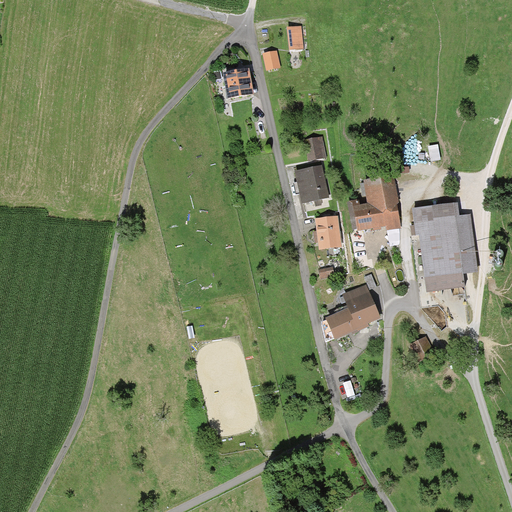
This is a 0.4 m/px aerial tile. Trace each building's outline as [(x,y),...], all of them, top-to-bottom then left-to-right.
[(302,27),(287,29),(290,52),(305,50),(302,27)] [(278,52),(263,55),(267,72),(282,69),(278,52)] [(240,74),(223,77),(228,102),(255,97),(250,72),(240,74)] [(323,138),(304,142),(308,163),(327,160),(323,138)] [(440,147),(430,148),(432,164),(442,163),(440,147)] [(324,167),(294,173),(298,191),(301,206),(331,199),(324,167)] [(394,176),(364,182),(368,205),(361,206),(360,201),(347,203),(351,227),(356,226),(358,234),(385,229),(386,233),(402,230),(397,206),(400,204),(394,176)] [(457,205),(412,211),(416,239),(419,239),(426,295),(465,290),(463,275),(478,273),(470,217),(459,219),(457,205)] [(338,218),(315,221),(317,236),(319,251),(342,248),(338,218)] [(319,273),(322,284),(336,280),(333,269),(319,273)] [(342,315),(326,321),(335,342),(368,328),(367,324),(380,319),(366,286),(343,296),(349,311),(342,315)] [(411,349),(420,366),(437,357),(428,341),(411,349)] [(348,400),(356,398),(351,383),(343,386),(348,400)]
